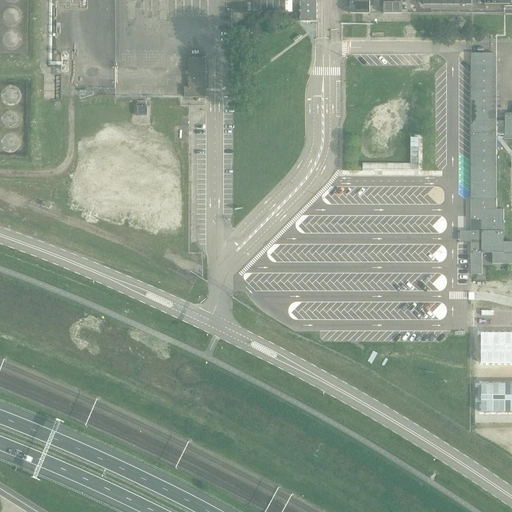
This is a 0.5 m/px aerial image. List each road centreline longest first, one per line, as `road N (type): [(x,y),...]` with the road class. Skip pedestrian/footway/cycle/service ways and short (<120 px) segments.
road 1 (unclassified): [(511,497),(328,384),(84,268),(0,237)]
road 2 (motorway): [(205,511),(0,418)]
road 3 (motorway): [(0,444),(153,511)]
